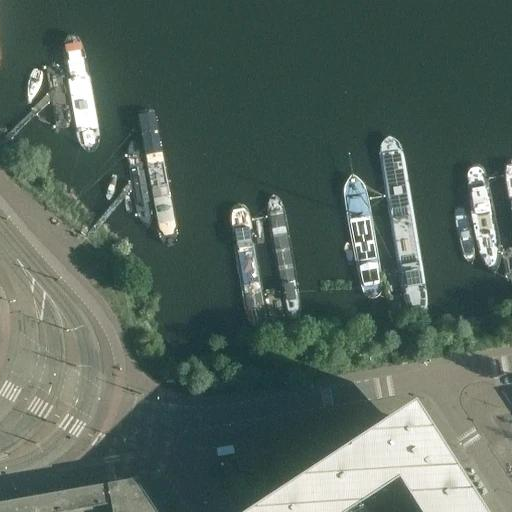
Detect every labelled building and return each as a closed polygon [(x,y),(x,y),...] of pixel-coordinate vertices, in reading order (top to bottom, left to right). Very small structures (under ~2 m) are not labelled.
[(0,0),(0,60),(1,61),(5,63),(11,62),(14,59),(16,53),(13,31),(8,0),(0,0)] [(63,69),(75,141),(77,145),(80,149),(86,155),(94,153),(98,146),(100,141),(100,137),(88,65),(86,56),(82,44),(77,36),(73,35),(67,35),(64,38),(61,47),(62,60),(63,69)] [(126,149),(135,212),(136,217),(139,224),(143,230),(148,235),(152,228),(154,221),(154,215),(154,209),(144,146),(142,138),(139,132),(137,130),(132,130),(128,131),(127,134),(126,141),(126,149)] [(148,141),(157,209),(159,212),(161,214),(163,216),(166,216),(169,214),(170,210),(170,206),(162,140),(160,137),(158,135),(156,133),(154,133),(152,133),(150,134),(149,137),(148,141)] [(382,147),(407,309),(407,311),(408,313),(409,314),(410,316),(411,317),(413,318),(415,319),(416,319),(418,319),(420,319),(422,319),(423,318),(425,317),(426,316),(428,314),(428,313),(429,311),(429,309),(430,307),(429,306),(404,144),(404,142),(403,141),(403,139),(402,138),(400,136),(399,135),(397,134),(396,134),(394,133),(392,133),(390,134),(389,134),(387,135),(386,136),(384,137),(383,139),(383,140),(382,142),(382,144),(382,146),(382,147)] [(469,172),(468,173),(469,184),(469,194),(470,205),(472,215),(473,225),(475,236),(477,246),(478,250),(480,254),(481,257),(483,261),(485,264),(488,268),(490,271),(493,274),(496,277),(497,273),(499,270),(500,267),(501,263),(501,260),(502,256),(502,253),(502,249),(502,246),(501,242),(500,234),(499,226),(498,217),(496,209),(494,201),(492,193),(489,185),(487,177),(484,169),(482,168),(481,167),(479,167),(478,166),(476,166),(475,167),(473,167),(472,168),(471,169),(469,170),(469,172)] [(350,200),(349,203),(365,304),(366,306),(367,308),(368,309),(369,310),(371,311),(372,312),(374,312),(376,313),(377,312),(379,312),(381,311),(382,310),(384,309),(385,308),(385,306),(386,304),(386,303),(386,301),(371,199),(369,197),(367,194),(365,192),(363,189),(360,187),(357,185),(355,188),(354,191),(352,194),(351,197),(350,200)] [(270,206),(269,209),(288,316),(289,317),(290,318),(292,318),(293,318),(295,319),(297,318),(298,318),(299,317),(301,317),(302,315),(303,314),(304,313),(286,207),(285,204),(284,202),(283,200),(282,198),(280,197),(278,195),(276,194),(274,193),(273,195),(272,198),(271,200),(270,203),(270,206)] [(231,212),(246,311),(252,323),(253,324),(254,325),(255,326),(257,326),(258,327),(259,327),(261,326),(262,326),(263,325),(264,324),(265,323),(266,322),(266,308),(250,207),(249,205),(248,204),(247,203),(245,202),(244,202),(242,202),(240,202),(239,202),(237,202),(235,203),(234,204),(233,205),(232,207),(231,209),(231,210),(231,212)] [(313,467),(244,511),(482,511),(480,509),(411,403),(313,467)] [(0,511),(155,511),(134,480),(0,503),(0,511)]
